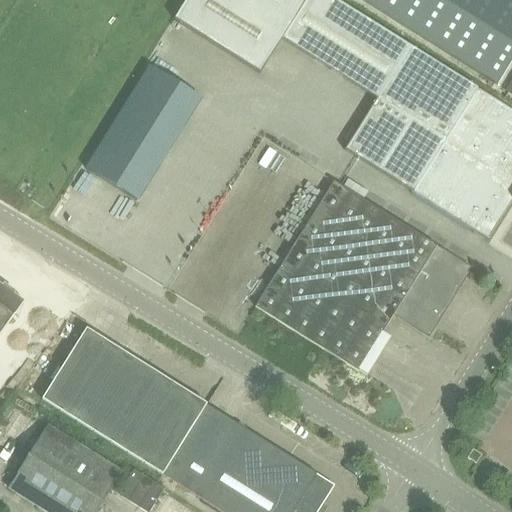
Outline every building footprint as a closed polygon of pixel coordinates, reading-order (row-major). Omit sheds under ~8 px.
[(184,0),(173,18),(259,73),(281,38),(377,99),(345,149),(486,238),(511,197),(511,111),(335,0),(184,0)] [(148,67),(84,169),(136,202),(200,99),(148,67)] [(331,183),(254,307),(358,371),(360,369),(393,315),(427,336),(469,268),(331,183)] [(0,331),(23,300),(0,282),(0,331)] [(44,397),(42,399),(178,485),(185,473),(170,464),(206,405),(86,330),(62,368),(44,397)] [(0,376),(0,393),(14,381),(5,371),(0,376)] [(206,405),(170,464),(185,473),(178,485),(222,511),(317,511),(333,487),(206,405)] [(134,469),(122,488),(115,483),(122,473),(49,427),(10,488),(47,511),(97,511),(111,490),(145,511),(149,511),(165,488),(134,469)] [(467,459),(475,464),(481,456),(472,449),(467,459)]
